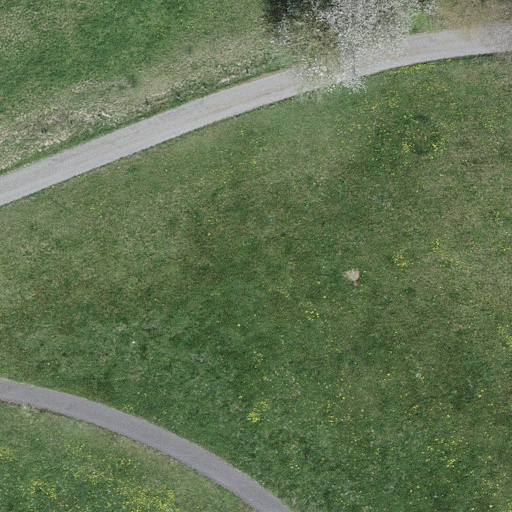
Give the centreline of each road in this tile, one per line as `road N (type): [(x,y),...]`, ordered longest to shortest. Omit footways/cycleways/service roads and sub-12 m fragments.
road 1 (residential): [(511,37),(325,67),(171,116),(0,187)]
road 2 (residential): [(0,389),(66,402),(159,438),(275,511)]
